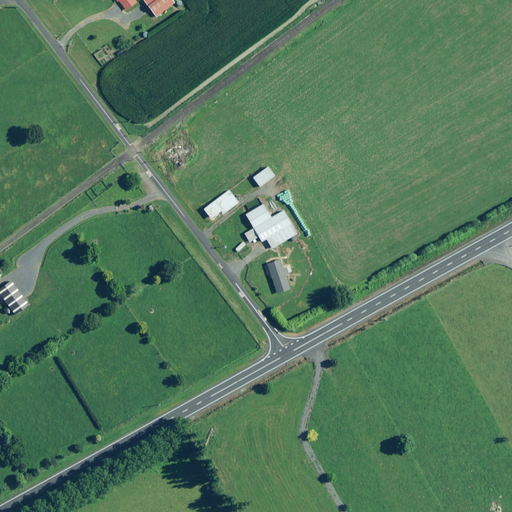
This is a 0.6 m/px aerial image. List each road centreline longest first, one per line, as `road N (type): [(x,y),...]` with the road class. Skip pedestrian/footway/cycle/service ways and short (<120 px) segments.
road 1 (unclassified): [(18,0),(288,354)]
road 2 (primary): [(288,354),(2,511)]
road 3 (primary): [(511,230),(288,354)]
